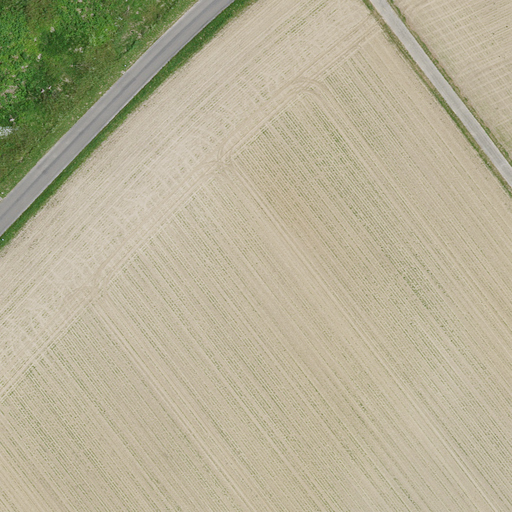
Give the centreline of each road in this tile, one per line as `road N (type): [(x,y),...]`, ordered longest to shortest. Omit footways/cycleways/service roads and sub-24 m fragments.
road 1 (residential): [(220,0),(0,225)]
road 2 (track): [(511,180),(376,0)]
